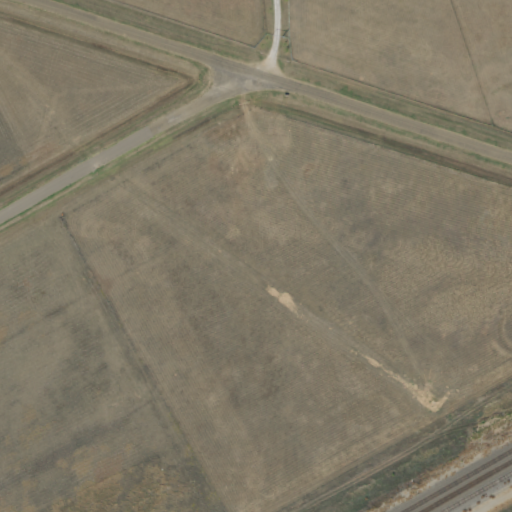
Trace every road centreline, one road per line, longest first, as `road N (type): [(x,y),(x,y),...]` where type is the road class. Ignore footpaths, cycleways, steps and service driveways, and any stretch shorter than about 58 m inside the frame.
road 1 (residential): [(511,157),(33,0)]
road 2 (residential): [(0,215),(255,73)]
